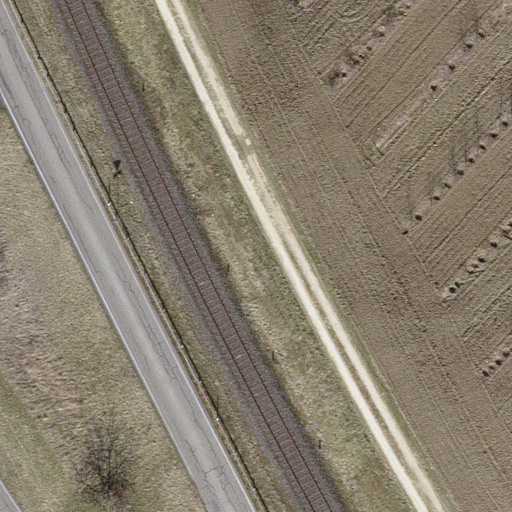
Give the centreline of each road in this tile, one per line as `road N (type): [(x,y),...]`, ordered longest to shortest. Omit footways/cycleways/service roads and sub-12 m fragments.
road 1 (track): [(435,511),(277,220),(173,0)]
road 2 (secondary): [(237,511),(0,37)]
road 3 (secondary): [(0,221),(98,371),(209,511)]
